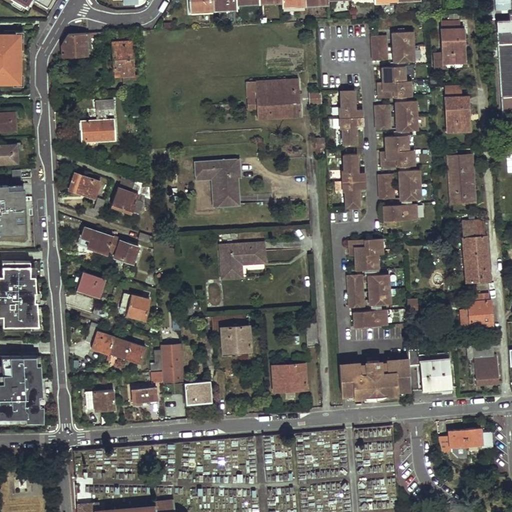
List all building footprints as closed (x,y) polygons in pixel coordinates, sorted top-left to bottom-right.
[(22,6),(13,0),(11,4),(20,9),(22,6)] [(192,0),(193,13),(214,12),(213,0),(192,0)] [(213,0),(214,12),(238,10),(237,4),(237,0),(213,0)] [(493,0),(494,10),(511,10),(510,0),(493,0)] [(511,19),(497,21),(498,44),(511,43),(511,19)] [(460,29),(459,22),(441,23),(441,30),(460,29)] [(443,53),(434,53),(435,67),(444,66),(444,61),(465,60),(463,29),(460,29),(441,30),(443,53)] [(0,83),(20,83),(20,32),(0,31),(0,83)] [(413,31),(392,32),(393,62),(405,61),(414,61),(413,31)] [(98,37),(106,37),(106,32),(69,34),(62,46),(62,56),(89,55),(89,36),(97,36),(98,37)] [(385,35),(371,35),(372,59),(386,59),(385,35)] [(125,75),(135,74),(135,42),(115,43),(116,69),(124,69),(125,75)] [(511,95),(511,43),(498,44),(501,96),(511,95)] [(390,66),(381,67),(382,82),(376,82),(377,90),(382,90),(382,96),(394,96),(405,95),(410,95),(409,81),(404,81),(404,66),(390,66)] [(129,81),(141,80),(140,74),(135,74),(125,75),(124,75),(125,83),(129,83),(129,81)] [(256,118),(299,116),(297,79),(246,81),(246,109),(255,108),(256,118)] [(130,90),(144,89),(144,80),(141,80),(129,81),(129,83),(130,90)] [(461,84),(445,85),(446,97),(462,96),(461,84)] [(353,91),(340,91),(341,107),(339,107),(340,129),(342,129),(343,144),(356,143),(355,132),(353,130),(353,125),(357,125),(362,124),(361,109),(357,109),(353,109),(353,103),(354,102),(353,91)] [(310,103),(320,103),(320,93),(310,93),(310,103)] [(503,125),(511,124),(511,95),(501,96),(503,125)] [(448,129),(468,128),(467,114),(468,114),(467,96),(462,96),(446,97),(448,129)] [(113,107),(113,98),(96,99),(97,119),(81,120),(82,139),(93,139),(93,140),(115,139),(115,118),(106,119),(105,107),(113,107)] [(405,100),(394,101),(395,131),(407,130),(417,130),(416,100),(405,100)] [(388,103),(374,104),(375,129),(388,128),(388,103)] [(0,131),(15,130),(14,112),(0,112),(0,131)] [(393,135),(384,135),(385,149),(379,150),(380,159),(385,159),(385,165),(397,165),(408,164),(413,164),(412,148),(407,149),(406,135),(393,135)] [(315,148),(325,147),(325,138),(315,139),(315,148)] [(0,163),(17,163),(16,145),(0,145),(0,163)] [(356,153),(343,154),(344,170),(343,170),(343,181),(343,190),(343,191),(345,191),(346,207),(359,206),(358,195),(357,194),(356,188),(360,187),(365,187),(364,171),(359,171),(356,171),(355,165),(357,164),(356,153)] [(458,201),(466,201),(465,193),(461,193),(459,155),(455,155),(458,201)] [(466,201),(480,201),(478,155),(459,155),(461,193),(465,193),(466,201)] [(216,206),(239,205),(237,177),(237,173),(240,173),(239,158),(194,161),(194,175),(214,174),(216,206)] [(21,169),(12,169),(12,185),(0,184),(0,234),(23,234),(21,169)] [(408,170),(397,170),(398,200),(401,200),(411,199),(420,199),(419,169),(408,170)] [(68,188),(94,198),(99,182),(75,173),(68,188)] [(390,173),(377,174),(378,198),(391,198),(390,173)] [(216,206),(214,174),(194,175),(195,179),(211,178),(212,206),(216,206)] [(136,180),(124,176),(120,188),(132,192),(136,180)] [(120,188),(117,187),(111,204),(138,213),(145,196),(151,198),(150,184),(136,180),(132,192),(120,188)] [(401,204),(383,205),(384,221),(416,220),(415,204),(411,204),(401,204)] [(86,214),(99,218),(101,211),(88,206),(86,214)] [(463,237),(482,236),(481,222),(462,222),(463,237)] [(78,244),(107,254),(109,250),(113,237),(84,226),(78,244)] [(150,243),(153,236),(140,232),(138,239),(150,243)] [(466,281),(490,280),(487,236),(482,236),(463,237),(466,281)] [(115,257),(133,263),(138,247),(121,241),(122,240),(113,237),(109,250),(117,253),(115,257)] [(381,237),(354,238),(355,245),(350,245),(350,254),(355,254),(356,269),(365,268),(377,268),(377,253),(382,253),(381,237)] [(265,263),(264,242),(218,245),(221,279),(242,277),(241,264),(265,263)] [(5,276),(0,276),(0,311),(4,311),(5,329),(32,329),(32,328),(40,328),(40,306),(38,306),(38,293),(39,293),(38,276),(33,276),(33,262),(5,261),(5,276)] [(266,276),(265,263),(241,264),(242,277),(266,276)] [(76,289),(98,297),(105,279),(83,271),(76,289)] [(363,273),(349,273),(350,302),(364,301),(363,273)] [(461,327),(492,325),(490,301),(489,301),(489,292),(468,293),(469,310),(460,311),(461,327)] [(126,314),(144,319),(149,300),(124,293),(120,307),(128,309),(126,314)] [(417,310),(416,297),(406,298),(407,310),(417,310)] [(184,314),(193,313),(193,301),(184,302),(184,314)] [(180,343),(181,343),(179,319),(178,304),(171,304),(173,343),(180,343)] [(93,314),(107,318),(109,311),(95,307),(93,314)] [(385,308),(354,310),(355,326),(386,324),(385,308)] [(213,335),(221,335),(220,327),(223,327),(223,316),(212,317),(213,335)] [(307,347),(318,347),(316,322),(306,323),(307,347)] [(222,357),(245,356),(245,351),(249,350),(248,325),(223,327),(220,327),(221,335),(222,357)] [(90,347),(108,353),(108,352),(114,337),(89,328),(85,340),(92,343),(90,347)] [(108,352),(139,362),(144,347),(114,337),(108,352)] [(164,383),(182,382),(180,343),(173,343),(161,344),(162,348),(163,362),(163,368),(163,371),(164,383)] [(476,386),(498,384),(496,356),(493,356),(492,343),(473,345),(476,386)] [(154,362),(163,362),(162,348),(153,349),(154,362)] [(422,391),(451,388),(449,358),(448,358),(437,359),(437,355),(419,356),(419,349),(408,350),(409,360),(409,367),(419,366),(422,391)] [(0,422),(45,423),(46,407),(44,397),(42,357),(0,356),(0,422)] [(346,364),(339,364),(341,394),(347,394),(353,394),(354,397),(365,396),(386,394),(397,394),(397,391),(404,391),(410,390),(409,367),(409,360),(381,362),(380,360),(366,361),(367,363),(346,364)] [(273,391),(305,389),(303,364),(272,365),(273,391)] [(152,382),(162,381),(162,371),(151,372),(152,382)] [(184,404),(210,402),(209,381),(183,382),(184,404)] [(141,402),(156,400),(155,387),(132,389),(133,405),(141,404),(141,402)] [(94,410),(114,409),(113,390),(84,392),(85,409),(94,408),(94,410)] [(184,404),(176,405),(177,417),(185,416),(184,404)] [(481,447),(493,447),(492,431),(481,432),(480,427),(464,429),(465,446),(481,444),(481,447)] [(449,447),(465,446),(464,429),(448,430),(448,435),(438,436),(441,451),(449,450),(449,447)] [(78,504),(91,503),(91,497),(86,497),(86,495),(76,496),(78,504)] [(176,511),(177,508),(176,500),(156,501),(156,505),(100,511),(99,503),(91,503),(78,504),(78,511),(176,511)]
